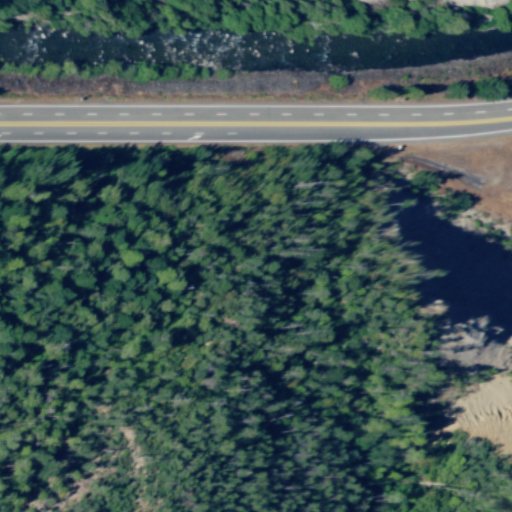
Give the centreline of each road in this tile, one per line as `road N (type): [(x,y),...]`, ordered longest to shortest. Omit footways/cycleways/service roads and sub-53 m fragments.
road 1 (trunk): [(277,122),(0,120)]
road 2 (trunk): [(511,110),(404,122),(277,122)]
